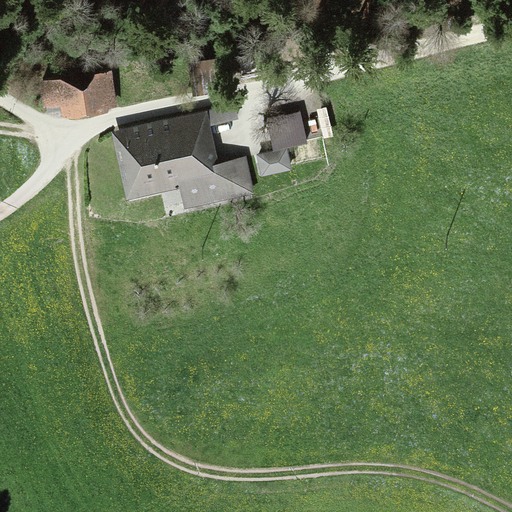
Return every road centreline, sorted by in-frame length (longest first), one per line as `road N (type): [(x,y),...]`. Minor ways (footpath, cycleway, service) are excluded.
road 1 (track): [(508,511),(469,490),(393,470),(238,474),(174,462),(153,447),(137,431),(95,326),(64,141)]
road 2 (unclassified): [(64,141),(131,113),(511,26)]
